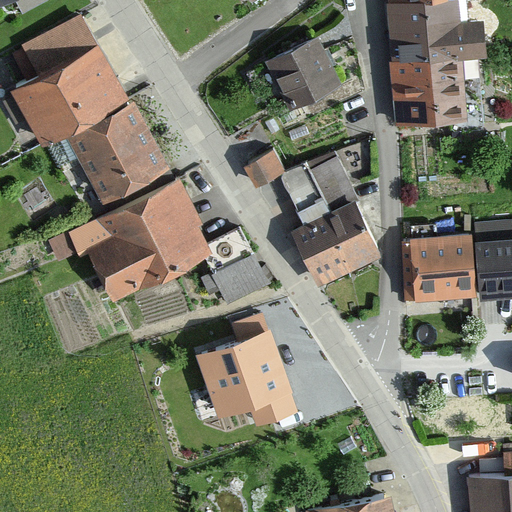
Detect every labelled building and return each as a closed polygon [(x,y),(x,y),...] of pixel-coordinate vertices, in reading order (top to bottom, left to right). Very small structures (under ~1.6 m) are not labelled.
[(386,0),(395,126),(468,120),(463,54),(490,53),(486,17),(461,17),(459,0),(386,0)] [(129,101),(81,11),(19,45),(36,77),(14,89),(44,144),(65,132),(103,201),(171,164),(135,98),(129,101)] [(316,34),(265,61),(291,110),(342,82),(316,34)] [(303,223),(292,228),(320,283),(383,251),(343,173),(366,161),(355,139),(285,174),(273,150),(245,164),(256,186),(279,175),(303,223)] [(176,179),(66,232),(78,255),(90,249),(115,299),(212,252),(176,179)] [(474,231),(409,237),(415,298),(478,292),(479,300),(511,297),(511,234),(475,238),(474,231)] [(257,247),(232,257),(245,289),(270,279),(257,247)] [(297,403),(290,383),(293,382),(270,320),(195,348),(218,410),(249,399),(256,418),(297,403)] [(505,473),(468,477),(470,511),(511,511),(511,452),(504,453),(505,473)] [(395,511),(392,492),(303,510),(303,511),(395,511)]
